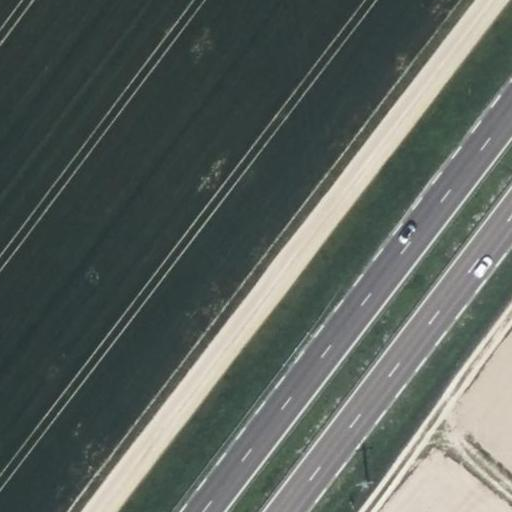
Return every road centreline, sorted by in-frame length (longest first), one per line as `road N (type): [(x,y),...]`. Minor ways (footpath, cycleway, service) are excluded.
road 1 (unclassified): [(99,511),(491,0)]
road 2 (trunk): [(511,110),(204,511)]
road 3 (trunk): [(284,511),(511,216)]
road 4 (track): [(511,493),(431,423),(363,511)]
road 5 (track): [(431,423),(511,318)]
